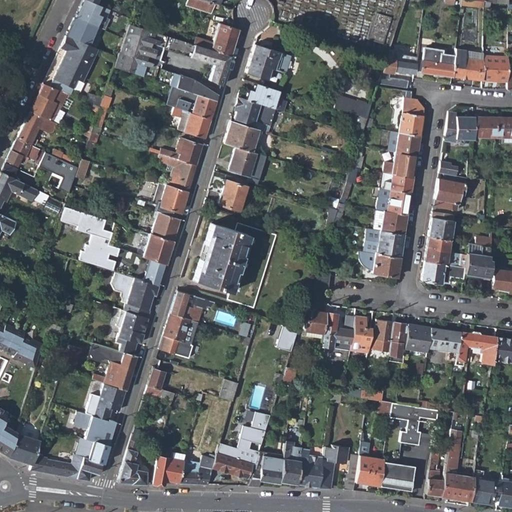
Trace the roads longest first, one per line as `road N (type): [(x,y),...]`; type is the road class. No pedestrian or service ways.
road 1 (residential): [(100,496),(251,17)]
road 2 (tertiary): [(379,509),(100,496)]
road 3 (residential): [(511,98),(438,98),(405,297)]
road 4 (residential): [(0,128),(62,0)]
